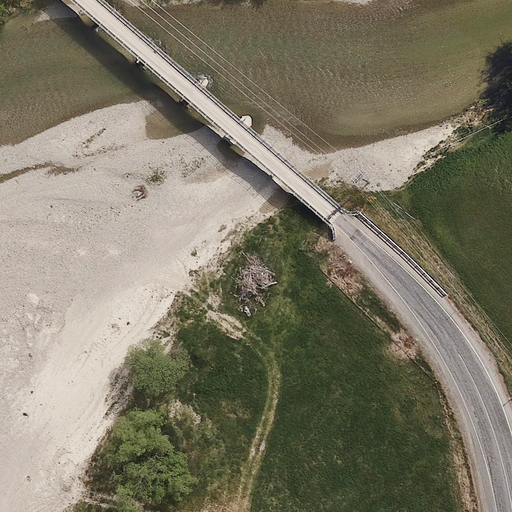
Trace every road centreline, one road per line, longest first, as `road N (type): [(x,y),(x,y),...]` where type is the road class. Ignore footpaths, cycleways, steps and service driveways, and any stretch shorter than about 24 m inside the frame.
road 1 (secondary): [(86,0),(336,216),(425,307),(479,395),(511,508)]
road 2 (track): [(246,511),(277,322),(270,218)]
